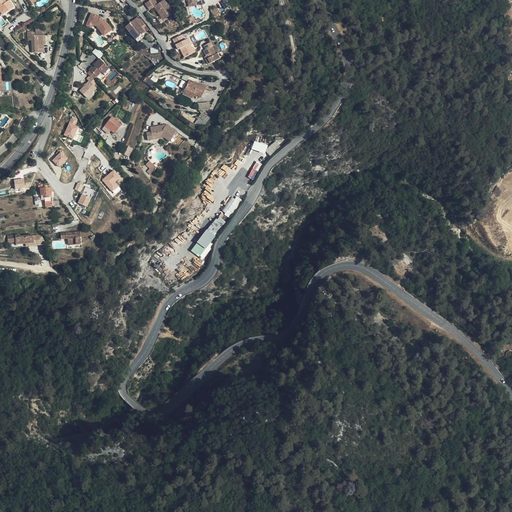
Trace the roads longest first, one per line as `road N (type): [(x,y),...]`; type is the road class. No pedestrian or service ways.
road 1 (tertiary): [(319,0),(348,69),(341,96),(276,161),(222,239),(211,273),(165,308),(124,392),(146,412),(165,408),(238,346),(289,332),(321,274),(354,264),(469,342),(511,394)]
road 2 (track): [(0,262),(90,280),(145,230),(156,198),(207,144),(289,82),(295,54),(280,0)]
road 3 (residential): [(232,70),(177,66),(127,0)]
road 4 (residential): [(43,116),(48,129),(39,159),(76,216),(61,226)]
road 5 (unclassified): [(43,116),(73,0)]
